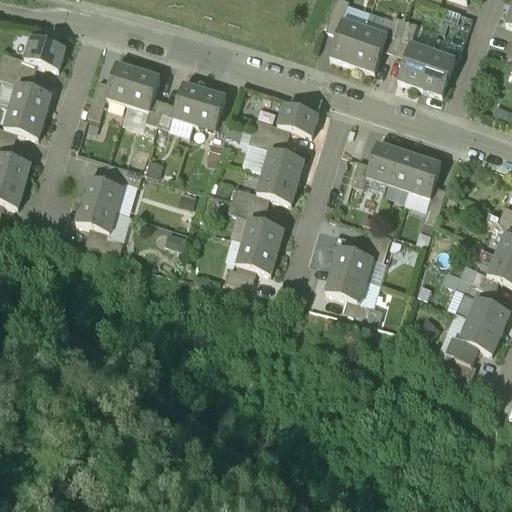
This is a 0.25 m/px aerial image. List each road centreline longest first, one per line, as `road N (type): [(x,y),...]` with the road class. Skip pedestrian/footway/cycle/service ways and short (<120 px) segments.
road 1 (residential): [(348,86),(95,18)]
road 2 (residential): [(348,86),(291,273)]
road 3 (residential): [(95,18),(40,200)]
road 4 (residential): [(444,118),(488,0)]
